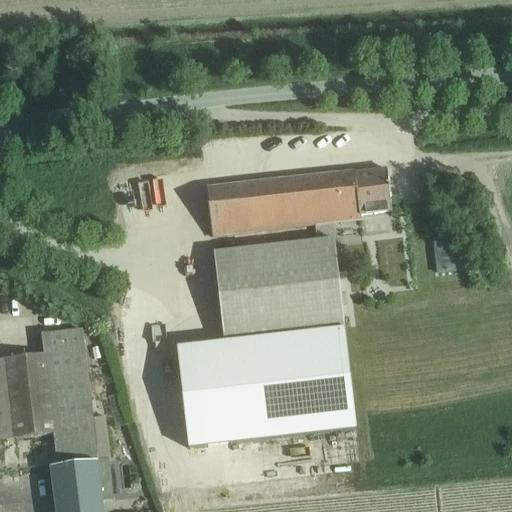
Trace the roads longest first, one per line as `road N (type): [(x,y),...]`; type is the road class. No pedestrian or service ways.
road 1 (unclassified): [(0,125),(511,84)]
road 2 (track): [(511,253),(480,165),(404,163),(387,152),(378,124)]
